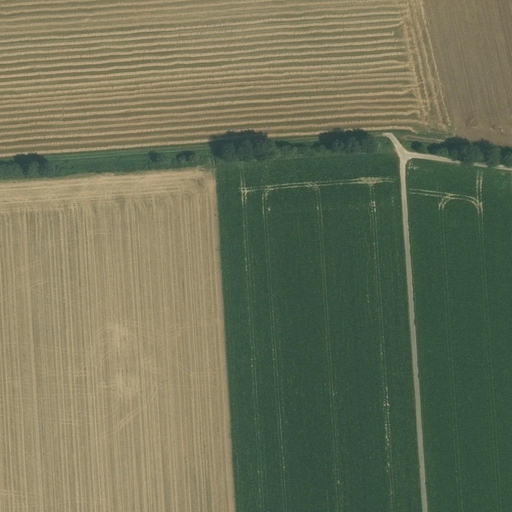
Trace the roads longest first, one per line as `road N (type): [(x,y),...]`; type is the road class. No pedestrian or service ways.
road 1 (track): [(0,183),(407,154)]
road 2 (track): [(0,169),(399,141)]
road 3 (track): [(429,511),(409,158)]
road 4 (track): [(511,171),(409,158),(399,141)]
